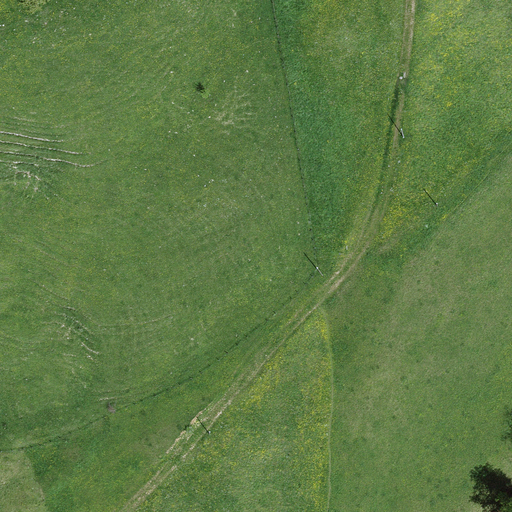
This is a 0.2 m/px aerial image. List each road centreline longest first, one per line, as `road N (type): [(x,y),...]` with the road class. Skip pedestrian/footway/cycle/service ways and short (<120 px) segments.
road 1 (track): [(335,285),(127,511)]
road 2 (track): [(335,285),(366,239),(391,172),(410,0)]
